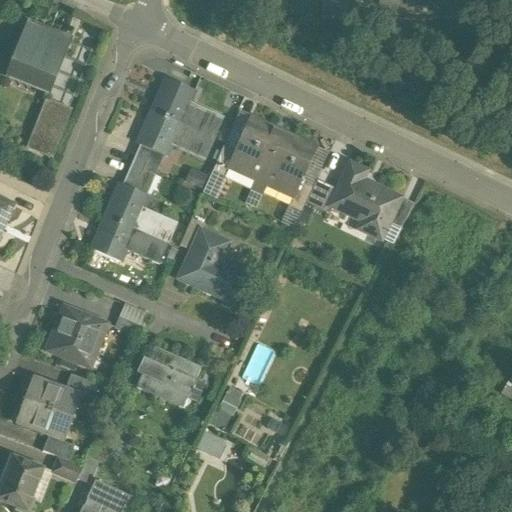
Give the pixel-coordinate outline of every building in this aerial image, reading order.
[(64,43),(32,30),(17,69),(32,75),(29,82),(46,88),(64,43)] [(223,120),(189,105),(194,94),(165,81),(152,113),(214,140),(223,120)] [(45,104),(27,149),(47,157),(65,112),(45,104)] [(214,140),(152,113),(138,146),(139,146),(163,157),(166,157),(171,146),(204,160),(214,140)] [(234,153),(230,163),(232,164),(229,169),(255,182),(251,190),(257,192),(281,139),(272,135),(275,130),(250,119),(234,153)] [(317,149),(292,138),(290,143),(281,139),(257,192),(262,195),(266,187),(293,199),(295,193),(297,193),(301,184),(317,149)] [(163,157),(139,146),(134,157),(158,167),(163,157)] [(223,148),(213,172),(225,178),(229,169),(232,164),(230,163),(234,153),(223,148)] [(158,167),(134,157),(131,166),(154,177),(158,167)] [(367,173),(350,164),(337,190),(329,207),(330,208),(366,225),(362,233),(381,243),(390,225),(402,200),(363,181),(367,173)] [(154,177),(131,166),(127,176),(150,186),(154,177)] [(150,186),(127,176),(122,187),(146,197),(150,186)] [(337,190),(317,181),(313,189),(306,204),(327,214),(330,208),(329,207),(337,190)] [(313,189),(301,184),(297,193),(295,193),(293,199),(289,207),(302,213),(306,204),(313,189)] [(122,187),(119,186),(105,218),(168,245),(177,224),(143,210),(148,198),(146,197),(122,187)] [(414,205),(402,200),(390,225),(401,230),(414,205)] [(0,201),(0,234),(13,207),(0,201)] [(168,245),(105,218),(91,251),(120,263),(125,251),(159,266),(168,245)] [(192,220),(180,248),(191,253),(201,231),(204,226),(192,220)] [(201,231),(191,253),(178,281),(234,307),(247,278),(215,263),(225,242),(201,231)] [(108,326),(63,309),(46,353),(82,368),(92,340),(101,344),(108,326)] [(144,328),(120,318),(115,330),(139,340),(144,328)] [(201,371),(155,350),(150,360),(145,358),(136,378),(141,380),(137,390),(183,411),(188,401),(197,405),(206,385),(197,381),(201,371)] [(75,397),(33,382),(18,424),(59,439),(75,397)] [(230,389),(226,406),(239,410),(244,393),(230,389)] [(208,435),(203,451),(222,458),(228,442),(208,435)] [(43,471),(11,458),(0,485),(0,503),(16,510),(15,511),(30,511),(34,502),(31,501),(43,471)] [(100,464),(88,459),(83,470),(78,482),(90,487),(100,464)] [(83,470),(57,460),(50,476),(76,486),(78,482),(83,470)] [(125,511),(131,500),(95,483),(81,511),(125,511)]
